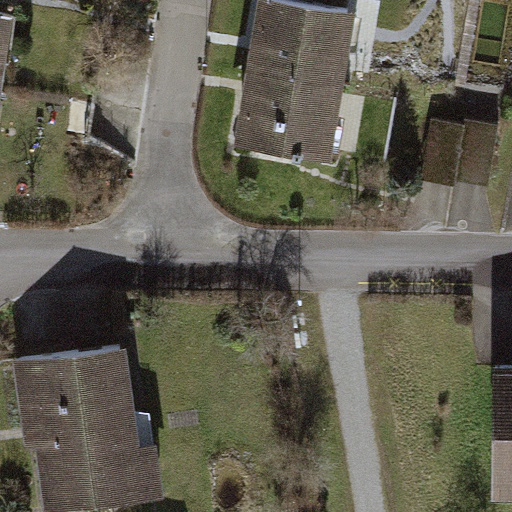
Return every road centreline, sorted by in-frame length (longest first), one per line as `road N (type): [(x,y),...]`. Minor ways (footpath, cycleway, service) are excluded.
road 1 (residential): [(165,256),(511,260)]
road 2 (residential): [(190,0),(166,157),(165,256)]
road 3 (residential): [(0,258),(165,256)]
